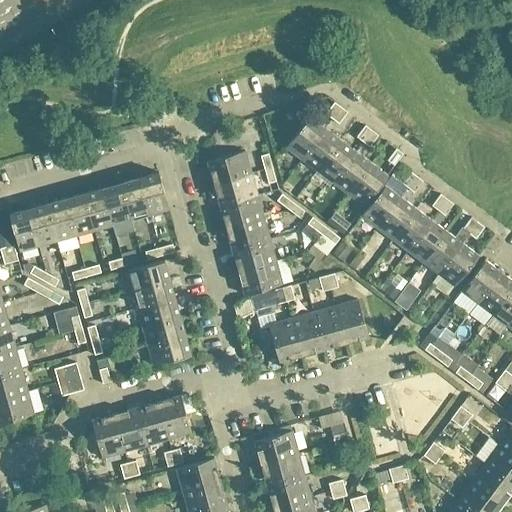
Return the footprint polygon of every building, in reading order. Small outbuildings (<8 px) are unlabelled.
[(326,113),(332,118),(341,106),(334,102),(326,113)] [(347,111),(341,106),(332,118),(339,123),(347,111)] [(302,158),(325,127),(309,115),(286,146),(302,158)] [(372,130),(365,125),(356,136),(363,141),(372,130)] [(317,170),(341,139),(325,127),(302,158),(317,170)] [(369,146),(378,134),(372,130),(363,141),(369,146)] [(332,182),(356,150),(341,139),(317,170),(332,182)] [(394,164),(403,153),(396,148),(387,159),(394,164)] [(251,173),(245,150),(207,160),(213,183),(251,173)] [(348,193),(371,162),(356,150),(332,182),(348,193)] [(261,155),(264,169),(272,167),(269,153),(261,155)] [(364,205),(387,174),(371,162),(348,193),(364,205)] [(276,180),(272,167),(264,169),(268,183),(276,180)] [(410,170),(401,182),(407,186),(416,175),(410,170)] [(169,209),(158,171),(139,177),(150,214),(169,209)] [(257,195),(251,173),(213,183),(220,205),(257,195)] [(423,180),(416,175),(407,186),(414,192),(423,180)] [(150,214),(139,177),(121,182),(131,220),(150,214)] [(134,229),(131,220),(121,182),(102,187),(113,225),(115,235),(134,229)] [(385,184),(361,215),(377,227),(400,196),(385,184)] [(113,225),(102,187),(84,192),(94,230),(113,225)] [(94,230),(84,192),(65,198),(76,235),(94,230)] [(277,200),(288,209),(293,202),(282,193),(277,200)] [(432,205),(438,210),(447,198),(440,193),(432,205)] [(263,217),(257,195),(220,205),(226,227),(263,217)] [(392,238),(416,207),(400,196),(377,227),(392,238)] [(76,235),(65,198),(47,203),(57,240),(76,235)] [(453,203),(447,198),(438,210),(445,215),(453,203)] [(304,211),(293,202),(288,209),(299,217),(304,211)] [(57,240),(47,203),(28,208),(39,246),(57,240)] [(408,250),(431,219),(416,207),(392,238),(408,250)] [(39,246),(28,208),(9,213),(19,251),(39,246)] [(478,222),(471,216),(463,228),(469,233),(470,233),(478,222)] [(270,239),(263,217),(226,227),(232,249),(270,239)] [(307,223),(319,232),(324,225),(312,217),(307,223)] [(423,262),(447,230),(431,219),(408,250),(423,262)] [(484,226),(478,222),(470,233),(476,238),(484,226)] [(335,234),(324,225),(319,232),(321,233),(330,240),(335,234)] [(463,228),(461,227),(454,236),(447,230),(423,262),(439,273),(462,242),(469,233),(463,228)] [(321,233),(313,244),(327,254),(335,244),(330,240),(321,233)] [(276,261),(270,239),(232,249),(238,271),(276,261)] [(455,285),(478,254),(462,242),(439,273),(455,285)] [(172,243),(159,247),(161,255),(175,251),(172,243)] [(0,248),(2,256),(16,252),(14,244),(0,248)] [(147,259),(161,255),(159,247),(145,251),(147,259)] [(18,260),(16,252),(2,256),(5,264),(18,260)] [(136,254),(122,257),(124,265),(138,262),(136,254)] [(110,269),(124,265),(122,257),(108,261),(110,269)] [(170,278),(164,259),(126,270),(132,289),(170,278)] [(477,302),(500,271),(484,259),(461,290),(477,302)] [(282,283),(276,261),(238,271),(245,294),(282,283)] [(28,262),(23,263),(24,269),(30,273),(34,265),(28,262)] [(99,264),(85,268),(87,276),(101,272),(99,264)] [(30,273),(42,279),(46,272),(34,265),(30,273)] [(74,280),(87,276),(85,268),(71,272),(74,280)] [(492,313),(511,287),(511,279),(500,271),(477,302),(492,313)] [(59,279),(46,272),(42,279),(55,286),(59,279)] [(335,273),(327,275),(330,289),(338,287),(335,273)] [(322,291),(330,289),(327,275),(319,277),(322,291)] [(24,284),(36,291),(40,284),(28,277),(24,284)] [(175,297),(170,278),(132,289),(137,307),(175,297)] [(390,282),(383,291),(394,299),(401,290),(390,282)] [(52,290),(40,284),(36,291),(48,298),(52,290)] [(291,285),(283,287),(287,301),(295,298),(291,285)] [(283,287),(252,296),(258,319),(274,314),(272,305),(287,301),(283,287)] [(508,325),(511,319),(511,287),(492,313),(508,325)] [(76,290),(80,303),(88,301),(84,288),(76,290)] [(403,290),(395,300),(406,308),(411,302),(406,297),(408,294),(403,290)] [(180,316),(175,297),(137,307),(142,326),(180,316)] [(369,336),(358,299),(335,305),(346,343),(369,336)] [(92,315),(88,301),(80,303),(84,317),(92,315)] [(0,326),(9,324),(3,302),(0,303),(0,326)] [(346,343),(335,305),(313,311),(324,349),(346,343)] [(324,349),(313,311),(291,317),(302,355),(324,349)] [(70,316),(74,330),(82,328),(78,314),(70,316)] [(185,334),(180,316),(142,326),(147,345),(185,334)] [(302,355),(291,317),(268,324),(279,361),(302,355)] [(0,350),(15,347),(9,324),(0,326),(0,350)] [(87,327),(91,340),(99,338),(95,325),(87,327)] [(86,341),(82,328),(74,330),(78,344),(86,341)] [(191,353),(185,334),(147,345),(153,364),(191,353)] [(103,352),(99,338),(91,340),(95,354),(103,352)] [(436,357),(441,350),(430,343),(425,350),(436,357)] [(0,374),(21,369),(15,347),(0,350),(0,374)] [(452,359),(441,350),(436,357),(447,366),(452,359)] [(84,389),(76,362),(62,366),(66,379),(70,393),(84,389)] [(500,375),(511,384),(511,382),(511,364),(509,363),(505,369),(500,375)] [(471,373),(460,365),(455,372),(466,380),(471,373)] [(54,368),(58,382),(66,379),(62,366),(54,368)] [(111,381),(107,367),(99,369),(103,383),(111,381)] [(0,398),(27,391),(21,369),(0,374),(0,398)] [(471,373),(466,380),(478,389),(483,382),(471,373)] [(506,391),(511,384),(500,375),(495,382),(506,391)] [(70,393),(66,379),(58,382),(62,395),(70,393)] [(0,422),(34,413),(27,391),(0,398),(0,422)] [(191,432),(181,394),(158,401),(169,438),(191,432)] [(169,438),(158,401),(136,407),(146,444),(169,438)] [(460,405),(455,412),(467,420),(472,414),(460,405)] [(146,444),(136,407),(114,413),(124,451),(146,444)] [(462,427),(467,420),(455,412),(450,418),(462,427)] [(124,451),(114,413),(91,419),(102,457),(124,451)] [(511,426),(499,444),(511,453),(511,426)] [(298,452),(292,430),(254,440),(260,463),(298,452)] [(332,434),(334,442),(348,438),(346,430),(332,434)] [(350,446),(348,438),(334,442),(336,450),(350,446)] [(433,441),(428,448),(440,457),(445,450),(433,441)] [(511,453),(499,444),(485,462),(511,482),(511,453)] [(179,448),(171,450),(175,464),(183,461),(179,448)] [(435,463),(440,457),(428,448),(423,454),(425,455),(431,460),(435,463)] [(168,466),(175,464),(171,450),(164,452),(168,466)] [(304,474),(298,452),(260,463),(267,485),(304,474)] [(220,479),(214,457),(176,467),(182,490),(220,479)] [(136,460),(128,462),(132,476),(140,474),(136,460)] [(124,478),(132,476),(128,462),(120,464),(124,478)] [(511,491),(511,482),(485,462),(471,480),(503,504),(511,491)] [(404,464),(396,466),(400,480),(408,478),(404,464)] [(392,482),(400,480),(396,466),(388,468),(392,482)] [(310,497),(304,474),(267,485),(273,507),(310,497)] [(226,501),(220,479),(182,490),(189,511),(226,501)] [(328,483),(331,491),(344,487),(342,479),(328,483)] [(496,511),(503,504),(471,480),(457,499),(475,511),(496,511)] [(347,495),(344,487),(331,491),(333,498),(347,495)] [(116,494),(120,508),(128,505),(124,492),(116,494)] [(365,494),(357,496),(361,510),(369,508),(365,494)] [(102,498),(106,511),(114,509),(110,496),(102,498)] [(353,511),(354,511),(361,510),(357,496),(350,499),(353,511)] [(314,511),(310,497),(273,507),(274,511),(314,511)] [(475,511),(457,499),(447,511),(475,511)] [(229,511),(226,501),(189,511),(188,511),(229,511)] [(139,511),(137,502),(128,505),(129,511),(139,511)]
